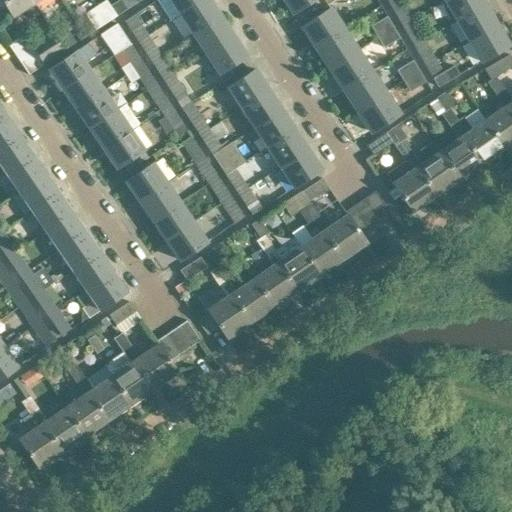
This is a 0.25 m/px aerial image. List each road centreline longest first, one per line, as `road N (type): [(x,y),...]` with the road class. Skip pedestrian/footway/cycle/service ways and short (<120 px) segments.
road 1 (unclassified): [(29,511),(511,177)]
road 2 (residential): [(162,308),(0,64)]
road 3 (residential): [(356,183),(237,0)]
